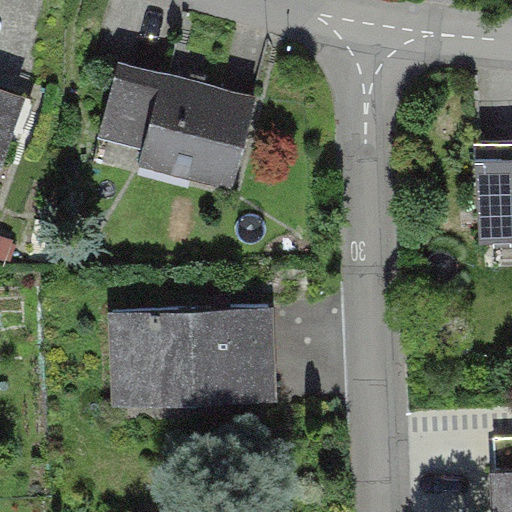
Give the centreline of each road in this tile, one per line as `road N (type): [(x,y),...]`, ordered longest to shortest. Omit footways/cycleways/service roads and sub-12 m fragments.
road 1 (residential): [(394,511),(377,33)]
road 2 (residential): [(377,33),(511,40)]
road 3 (residential): [(252,0),(377,33)]
